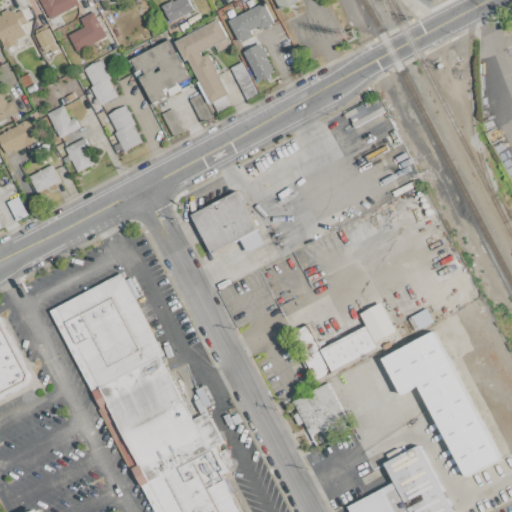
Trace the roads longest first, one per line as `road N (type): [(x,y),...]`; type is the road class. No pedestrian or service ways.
road 1 (tertiary): [(488,0),(0,263)]
road 2 (residential): [(142,188),(310,511)]
